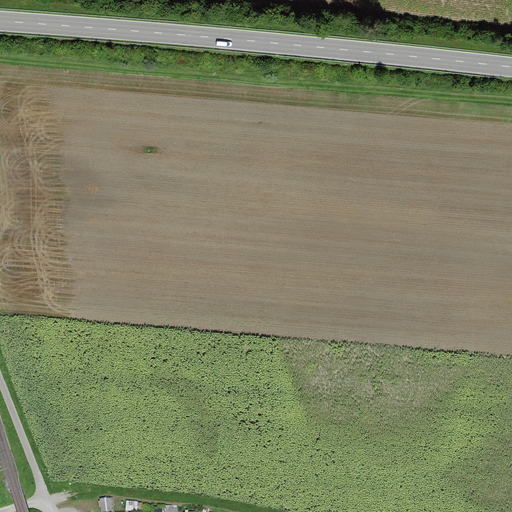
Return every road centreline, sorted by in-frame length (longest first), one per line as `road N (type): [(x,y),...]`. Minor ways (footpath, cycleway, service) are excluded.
road 1 (primary): [(511,67),(0,21)]
road 2 (track): [(115,0),(511,30)]
road 3 (track): [(262,511),(91,489),(47,502)]
road 4 (unclassified): [(0,376),(47,502)]
